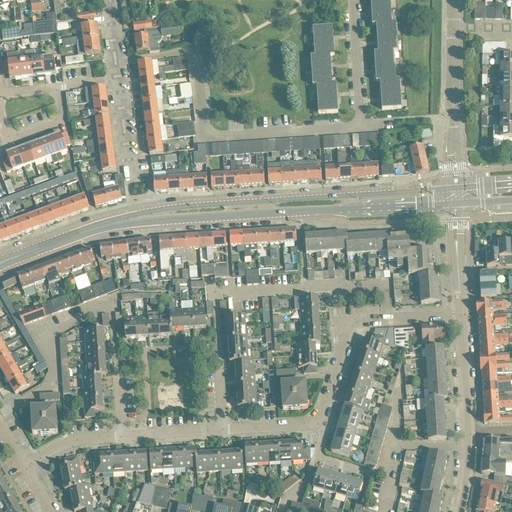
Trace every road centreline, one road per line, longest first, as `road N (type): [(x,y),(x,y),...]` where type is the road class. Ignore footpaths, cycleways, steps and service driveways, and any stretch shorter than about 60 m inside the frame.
road 1 (tertiary): [(455,188),(136,216)]
road 2 (residential): [(359,127),(206,137),(195,51),(116,59)]
road 3 (tertiary): [(136,216),(455,204)]
road 4 (residential): [(222,429),(317,420),(351,323),(461,314)]
road 5 (residential): [(0,414),(52,382),(47,340),(111,303)]
road 6 (tertiary): [(0,262),(136,216)]
road 7 (residential): [(58,88),(60,119),(7,141),(0,96)]
road 8 (residential): [(359,127),(351,0)]
